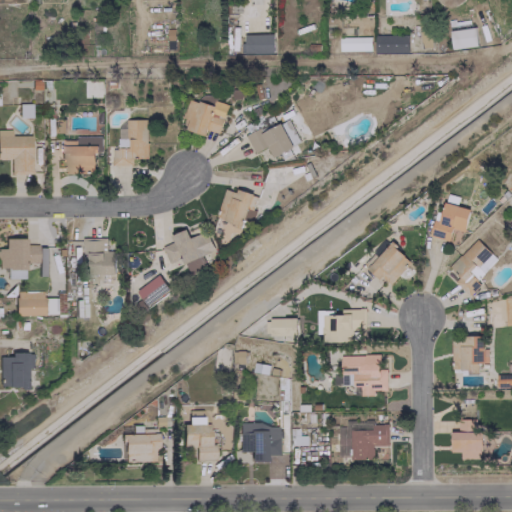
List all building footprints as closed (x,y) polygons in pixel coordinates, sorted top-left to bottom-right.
[(420,48),(431,47),(430,24),(420,24),(420,48)] [(451,48),(476,46),(475,27),(449,29),(451,48)] [(273,53),(272,34),(243,34),(243,54),(273,53)] [(407,34),(373,35),(374,53),(407,52),(407,34)] [(339,51),(371,50),(370,36),(339,37),(339,51)] [(205,135),(206,130),(218,133),(227,102),(199,94),(197,102),(187,99),(182,117),(187,119),(184,129),(205,135)] [(291,148),(281,122),(275,125),(272,117),(261,121),(263,126),(245,134),(253,153),(267,147),(271,157),(291,148)] [(30,135),(10,135),(10,129),(0,129),(0,158),(10,159),(10,174),(30,173),(30,135)] [(96,136),(75,136),(75,140),(61,140),(62,172),(96,172),(96,136)] [(251,193),(236,188),(235,192),(224,188),(215,217),(241,226),(251,193)] [(469,208),(443,202),(438,220),(432,219),(428,235),(448,240),(451,228),(463,231),(469,208)] [(206,230),(188,237),(185,229),(170,235),(173,242),(161,246),(168,262),(182,257),(187,271),(210,263),(206,251),(213,249),(206,230)] [(0,248),(0,267),(6,267),(6,278),(24,277),(24,261),(37,261),(37,275),(44,275),(44,245),(24,246),(24,237),(4,237),(4,248),(0,248)] [(86,280),(114,280),(115,251),(105,250),(106,239),(82,238),(81,253),(87,253),(86,280)] [(496,259),(475,238),(448,266),(458,276),(453,281),(469,296),(479,284),(475,280),(496,259)] [(387,285),(410,260),(390,242),(367,267),(387,285)] [(135,291),(147,306),(169,289),(158,274),(135,291)] [(15,314),(56,314),(56,297),(41,297),(41,290),(14,291),(15,314)] [(315,311),(316,334),(322,334),(322,341),(352,341),(351,330),(362,329),(362,308),(340,308),(340,311),(315,311)] [(296,334),(296,318),(269,318),(270,335),(296,334)] [(451,370),(469,369),(469,373),(478,373),(478,363),(483,363),(482,338),(450,339),(451,370)] [(0,356),(0,386),(26,386),(26,352),(9,352),(9,356),(0,356)] [(340,355),(341,384),(351,383),(351,386),(359,385),(359,396),(372,395),(372,390),(386,390),(385,369),(379,369),(378,354),(340,355)] [(511,373),(496,374),(496,387),(511,386),(511,373)] [(182,446),(194,446),(194,459),(215,459),(214,445),(209,445),(209,423),(203,423),(203,409),(187,410),(188,423),(181,423),(182,446)] [(481,432),(473,432),(474,420),(468,420),(468,431),(450,431),(450,451),(460,451),(460,458),(481,458),(481,432)] [(349,459),(372,458),(372,445),(387,444),(386,423),(370,424),(370,428),(348,428),(349,459)] [(120,434),(121,461),(156,459),(155,426),(132,427),(132,434),(120,434)] [(249,461),(265,461),(265,454),(278,454),(278,427),(239,427),(239,451),(250,451),(249,461)]
